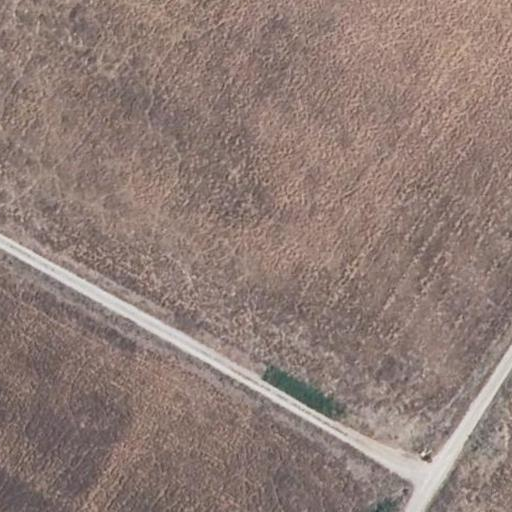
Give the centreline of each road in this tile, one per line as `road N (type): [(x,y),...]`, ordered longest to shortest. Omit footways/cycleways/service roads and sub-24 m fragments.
road 1 (track): [(424,489),(0,250)]
road 2 (unclassified): [(511,355),(408,511)]
